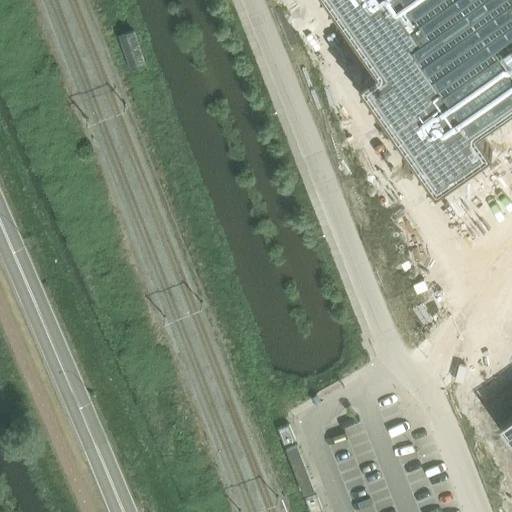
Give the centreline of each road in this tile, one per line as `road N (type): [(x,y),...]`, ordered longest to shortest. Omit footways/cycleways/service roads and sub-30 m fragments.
road 1 (unclassified): [(252,0),(397,364),(436,412),(477,511)]
road 2 (secondary): [(122,511),(0,223)]
